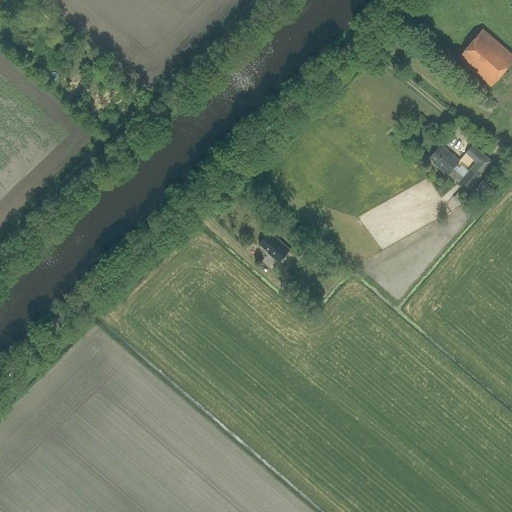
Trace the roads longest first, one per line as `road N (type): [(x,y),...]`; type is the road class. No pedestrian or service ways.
road 1 (unclassified): [(0,381),(402,0)]
road 2 (track): [(281,0),(0,266)]
road 3 (track): [(155,118),(90,55),(14,0)]
